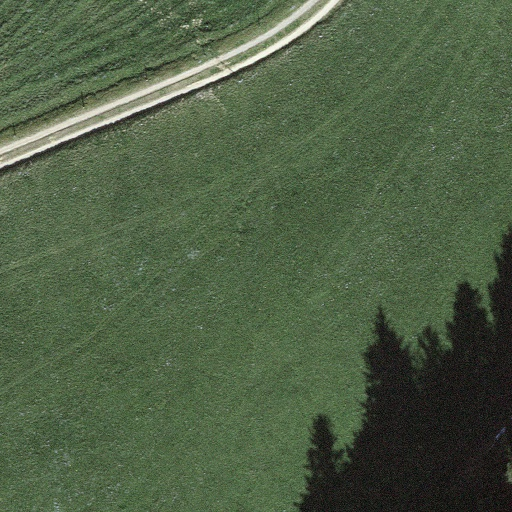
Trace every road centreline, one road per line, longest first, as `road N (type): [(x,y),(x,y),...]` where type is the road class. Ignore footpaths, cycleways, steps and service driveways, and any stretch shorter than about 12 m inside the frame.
road 1 (track): [(321,0),(203,75),(0,162)]
road 2 (track): [(511,384),(412,511)]
